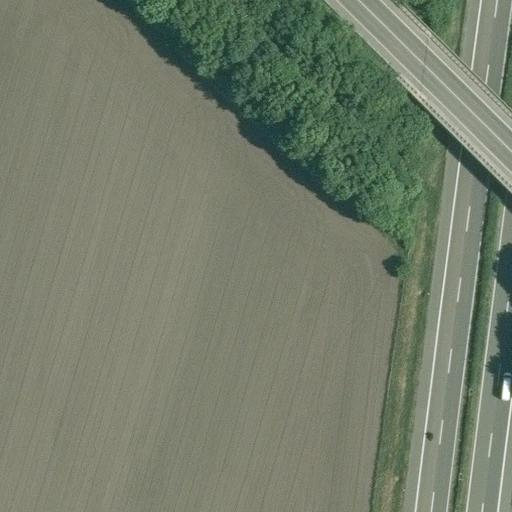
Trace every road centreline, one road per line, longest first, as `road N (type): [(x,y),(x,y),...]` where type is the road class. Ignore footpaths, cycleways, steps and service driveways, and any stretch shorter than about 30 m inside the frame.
road 1 (motorway): [(484,0),(418,511)]
road 2 (secondary): [(353,0),(511,157)]
road 3 (motorway): [(492,511),(511,347)]
